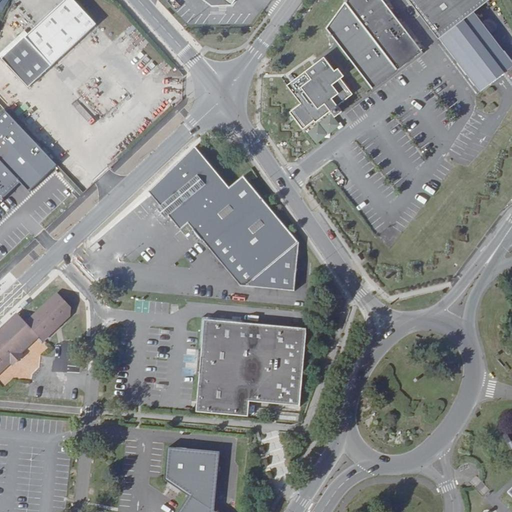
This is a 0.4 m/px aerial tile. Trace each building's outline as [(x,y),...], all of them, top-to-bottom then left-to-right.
[(0,0),(0,12),(9,2),(7,0),(0,0)] [(52,67),(95,26),(71,0),(28,41),(52,67)] [(345,0),(327,26),(373,87),(423,50),(384,0),(345,0)] [(488,0),(411,0),(440,37),(475,10),(488,0)] [(511,58),(475,10),(440,37),(481,91),(511,67),(511,58)] [(149,75),(165,73),(123,30),(112,41),(119,49),(75,92),(102,120),(149,75)] [(301,102),(290,111),(302,128),(313,119),(315,121),(330,110),(335,116),(342,110),(337,104),(352,93),(340,77),(344,74),(338,67),(334,69),(324,56),(287,84),(301,102)] [(37,185),(57,165),(5,111),(0,115),(0,202),(20,183),(23,185),(37,185)] [(330,113),(307,132),(316,144),(340,125),(330,113)] [(247,287),(298,242),(243,176),(230,188),(195,146),(147,195),(159,208),(166,216),(181,231),(186,225),(241,286),(247,287)] [(162,220),(166,216),(159,208),(156,211),(162,220)] [(89,250),(92,254),(98,248),(95,244),(89,250)] [(24,320),(44,342),(71,316),(71,306),(55,292),(24,320)] [(17,314),(0,330),(0,368),(36,335),(17,314)] [(247,403),(300,408),(307,332),(243,327),(243,322),(201,319),(195,380),(199,381),(195,412),(246,416),(247,403)] [(214,511),(221,451),(169,447),(166,480),(188,495),(177,511),(214,511)]
